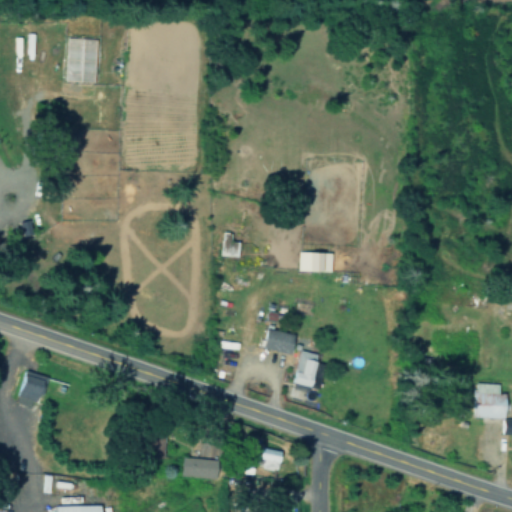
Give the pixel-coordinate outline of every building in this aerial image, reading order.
[(91,82),(93,38),(63,37),(62,81),(91,82)] [(227,232),(217,231),(216,255),(234,255),(234,240),(227,240),(227,232)] [(327,252),(294,251),(293,270),(327,270),(327,252)] [(258,348),(286,352),(289,332),(261,328),(258,348)] [(39,395),(43,375),(18,370),(12,402),(29,405),(31,393),(39,395)] [(475,385),(474,417),(505,419),(506,385),(475,385)] [(499,433),(511,433),(511,416),(499,417),(499,433)] [(246,456),(258,458),(257,467),(252,466),(251,474),(267,477),(269,469),(273,469),(277,450),(248,445),(246,456)] [(212,477),(212,458),(177,457),(176,476),(212,477)]
